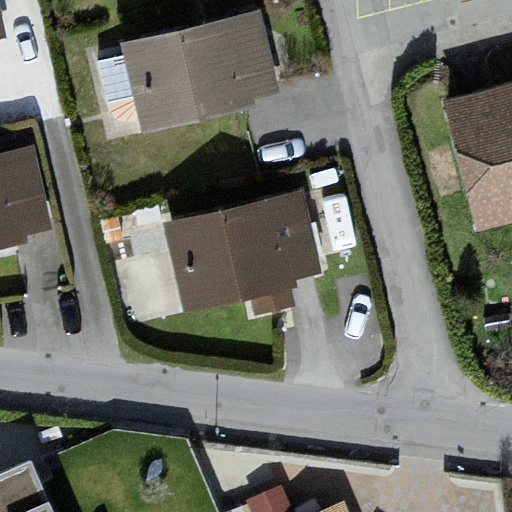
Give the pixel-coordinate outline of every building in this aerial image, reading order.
[(255,14),(120,41),(143,136),(222,120),(264,96),(271,77),(255,14)] [(511,84),(444,101),(472,189),(475,235),(511,226),(511,84)] [(31,149),(0,156),(0,255),(18,252),(20,240),(47,233),(31,149)] [(298,198),(156,227),(172,290),(184,295),(188,309),(247,298),(259,317),(290,309),(282,282),(316,276),(298,198)] [(54,511),(30,456),(0,468),(0,511),(54,511)]
